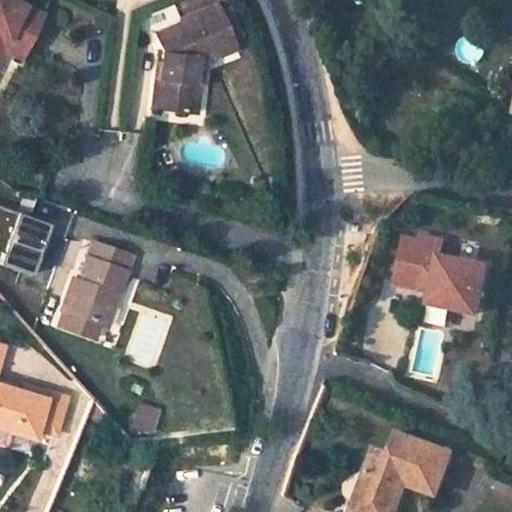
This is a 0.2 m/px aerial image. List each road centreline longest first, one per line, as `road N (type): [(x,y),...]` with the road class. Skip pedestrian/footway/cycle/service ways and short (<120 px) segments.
road 1 (unclassified): [(251,511),(292,378),(316,259),(321,177)]
road 2 (residential): [(321,177),(405,172),(511,199)]
road 3 (unclassified): [(321,177),(307,68),(282,0)]
